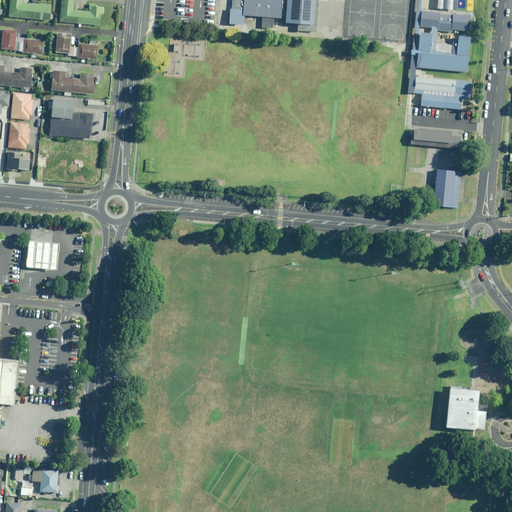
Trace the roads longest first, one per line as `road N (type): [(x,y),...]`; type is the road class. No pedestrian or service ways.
road 1 (tertiary): [(132,206),(463,233)]
road 2 (tertiary): [(85,511),(113,222)]
road 3 (tertiary): [(484,215),(503,0)]
road 4 (tertiary): [(117,189),(134,0)]
